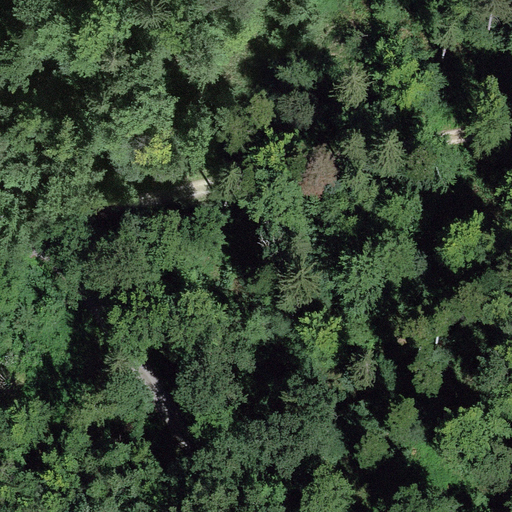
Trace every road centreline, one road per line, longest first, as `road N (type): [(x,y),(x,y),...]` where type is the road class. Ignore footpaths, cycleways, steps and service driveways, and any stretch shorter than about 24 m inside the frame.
road 1 (track): [(0,232),(48,228),(511,122)]
road 2 (track): [(0,153),(231,511)]
